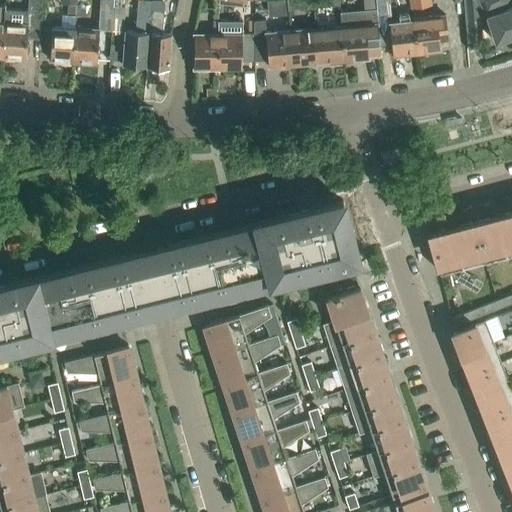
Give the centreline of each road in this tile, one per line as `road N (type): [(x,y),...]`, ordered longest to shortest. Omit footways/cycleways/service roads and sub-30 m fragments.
road 1 (residential): [(489,511),(380,218)]
road 2 (residential): [(132,227),(211,511)]
road 3 (residential): [(355,117),(170,128)]
road 4 (residential): [(132,227),(302,185)]
road 5 (residential): [(170,128),(0,108)]
road 6 (residential): [(511,82),(355,117)]
road 7 (residential): [(0,260),(132,227)]
road 8 (residential): [(380,218),(511,186)]
road 9 (residential): [(170,128),(190,0)]
